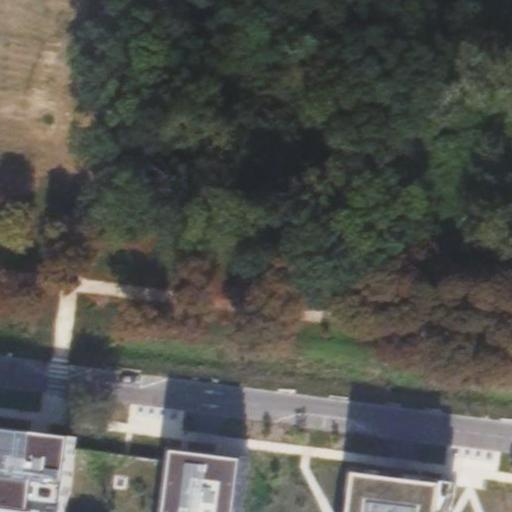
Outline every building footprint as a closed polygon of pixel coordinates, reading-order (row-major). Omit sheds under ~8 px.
[(0,508),(28,511),(67,511),(77,437),(0,426),(0,508)] [(240,511),(245,484),(237,483),(240,458),(176,450),(170,496),(178,497),(176,509),(168,508),(167,511),(240,511)] [(237,483),(245,484),(248,459),(240,458),(237,483)] [(354,511),(443,511),(447,485),(360,474),(354,511)] [(176,509),(178,497),(170,496),(168,508),(176,509)]
